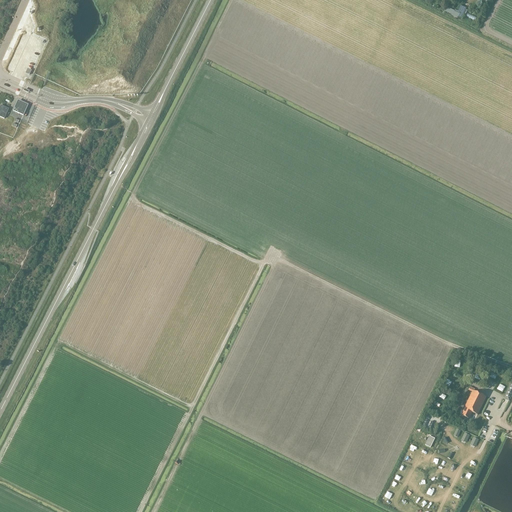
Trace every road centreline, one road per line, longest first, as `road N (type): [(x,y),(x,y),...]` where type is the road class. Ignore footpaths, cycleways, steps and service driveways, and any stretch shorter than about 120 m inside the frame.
road 1 (track): [(152,511),(272,268),(132,198),(230,0)]
road 2 (track): [(0,453),(60,341),(191,408),(140,511)]
road 3 (secondary): [(0,411),(151,119)]
road 4 (track): [(270,263),(278,259),(511,367)]
road 5 (secondary): [(151,119),(210,0)]
